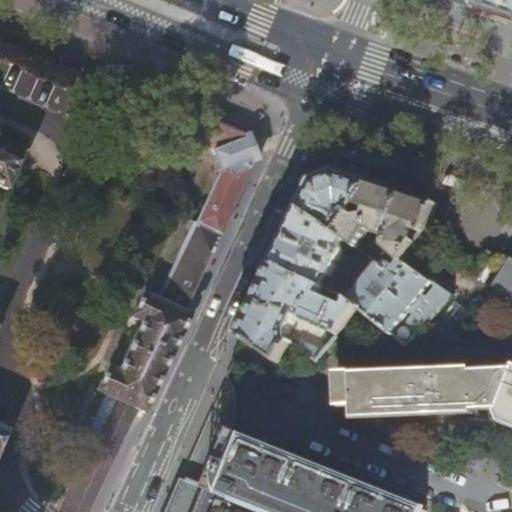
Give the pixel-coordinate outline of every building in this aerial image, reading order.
[(511,18),(511,0),(475,0),(474,6),(509,18),(511,18)] [(59,511),(90,511),(138,411),(143,414),(194,308),(190,299),(256,160),(251,148),(247,136),(220,125),(207,120),(199,117),(188,141),(212,152),(219,171),(195,223),(157,302),(140,295),(130,318),(139,322),(116,373),(106,368),(95,392),(104,397),(68,476),(75,479),(59,511)] [(0,446),(7,432),(0,429),(0,188),(6,191),(21,159),(0,149),(0,446)] [(338,158),(334,170),(370,182),(374,169),(338,158)] [(371,182),(370,182),(357,178),(334,170),(311,180),(300,203),(298,208),(314,217),(338,233),(345,223),(333,215),(336,214),(338,213),(340,211),(349,216),(352,212),(356,206),(371,182)] [(418,197),(371,182),(356,206),(369,210),(368,216),(358,217),(352,212),(349,216),(345,223),(338,233),(350,242),(357,248),(367,232),(371,231),(388,237),(386,249),(400,259),(397,260),(392,267),(397,270),(403,261),(428,228),(432,215),(435,203),(418,197)] [(350,242),(338,233),(314,217),(298,208),(282,242),(272,264),(322,287),(328,290),(343,256),(350,242)] [(511,260),(510,264),(497,284),(511,293),(511,260)] [(433,282),(403,261),(397,270),(392,267),(390,264),(385,265),(383,267),(379,264),(377,267),(366,280),(361,285),(353,295),(349,300),(359,308),(392,333),(410,310),(415,314),(409,321),(420,331),(441,307),(424,293),(433,282)] [(322,287),(272,264),(259,291),(239,335),(243,337),(280,362),(291,342),(291,332),(299,317),(338,335),(359,308),(349,300),(348,300),(345,306),(319,294),(322,287)] [(299,348),(318,361),(324,351),(304,342),(299,348)] [(511,366),(511,369),(469,372),(468,369),(351,378),(351,375),(334,376),(337,412),(352,411),(353,422),(472,413),(472,411),(495,409),(494,412),(499,421),(511,426),(511,366)] [(245,439),(234,467),(218,461),(207,490),(198,511),(425,511),(426,511),(245,439)] [(198,511),(207,490),(194,485),(181,480),(166,511),(198,511)]
